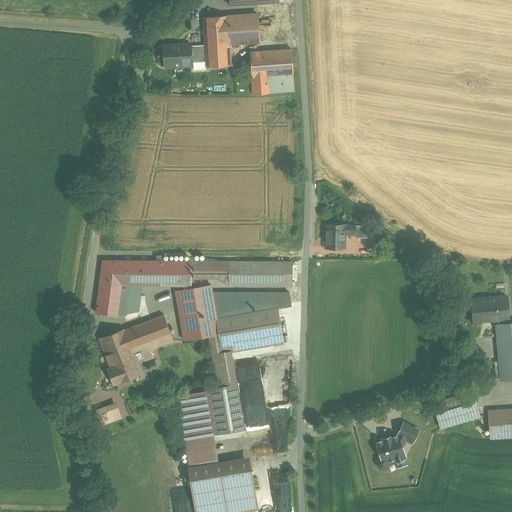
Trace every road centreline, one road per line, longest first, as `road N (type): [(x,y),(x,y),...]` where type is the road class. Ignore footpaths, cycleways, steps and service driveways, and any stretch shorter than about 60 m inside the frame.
road 1 (unclassified): [(300,0),(303,511)]
road 2 (unclassified): [(102,511),(75,373),(136,35)]
road 3 (unclassified): [(136,35),(0,21)]
